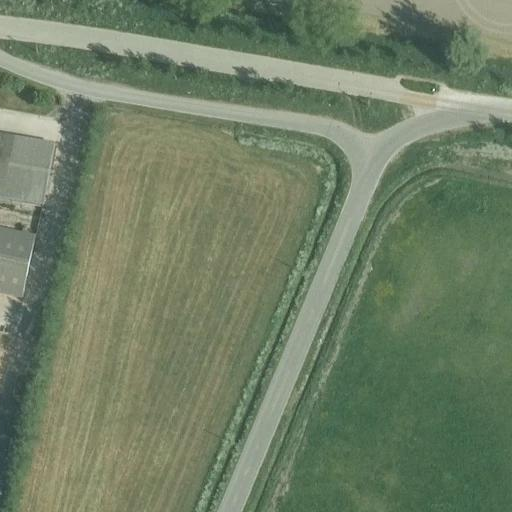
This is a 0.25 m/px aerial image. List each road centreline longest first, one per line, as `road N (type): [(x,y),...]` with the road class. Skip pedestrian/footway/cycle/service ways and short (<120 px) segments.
road 1 (tertiary): [(501,108),(0,28)]
road 2 (unclassified): [(226,511),(375,146)]
road 3 (unclassified): [(375,146),(141,103),(0,58)]
road 4 (unclassified): [(375,146),(501,108)]
